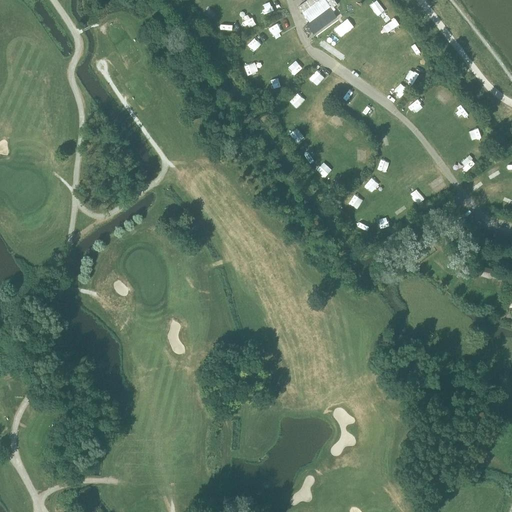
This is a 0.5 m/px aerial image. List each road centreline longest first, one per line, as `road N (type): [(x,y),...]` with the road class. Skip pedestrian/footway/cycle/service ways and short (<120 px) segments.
road 1 (track): [(69,242),(165,171),(166,155),(83,45)]
road 2 (unclassified): [(511,103),(481,80),(420,0)]
